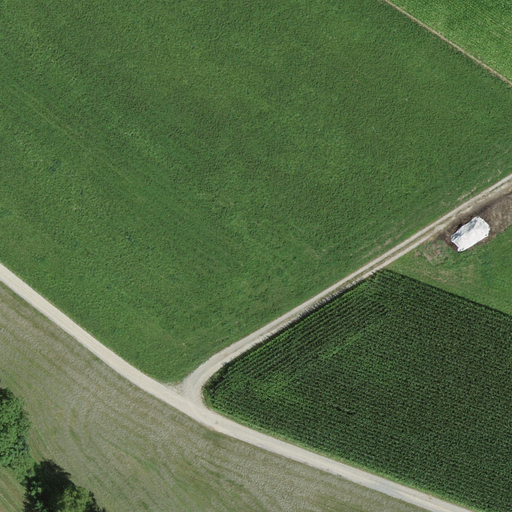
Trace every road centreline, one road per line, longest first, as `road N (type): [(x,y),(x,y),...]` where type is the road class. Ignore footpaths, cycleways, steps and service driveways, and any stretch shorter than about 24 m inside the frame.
road 1 (track): [(0,270),(165,402),(456,511)]
road 2 (track): [(165,402),(511,180)]
